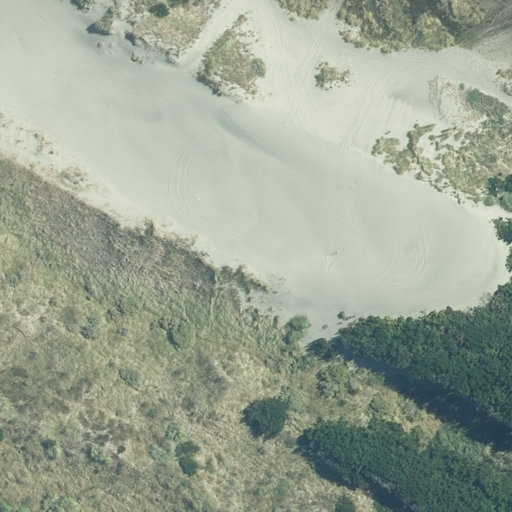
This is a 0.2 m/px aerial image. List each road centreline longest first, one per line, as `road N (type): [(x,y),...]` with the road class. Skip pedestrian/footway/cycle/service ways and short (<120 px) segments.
road 1 (track): [(0,31),(157,86),(244,100),(361,79),(422,77),(511,89)]
road 2 (track): [(254,0),(284,25),(422,77)]
